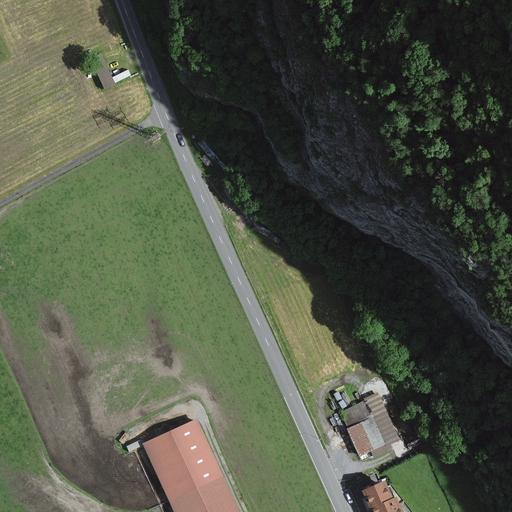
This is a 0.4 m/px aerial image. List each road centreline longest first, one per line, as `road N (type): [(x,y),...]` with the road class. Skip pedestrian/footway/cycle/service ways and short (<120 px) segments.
road 1 (tertiary): [(342,511),(121,0)]
road 2 (track): [(165,113),(0,203)]
